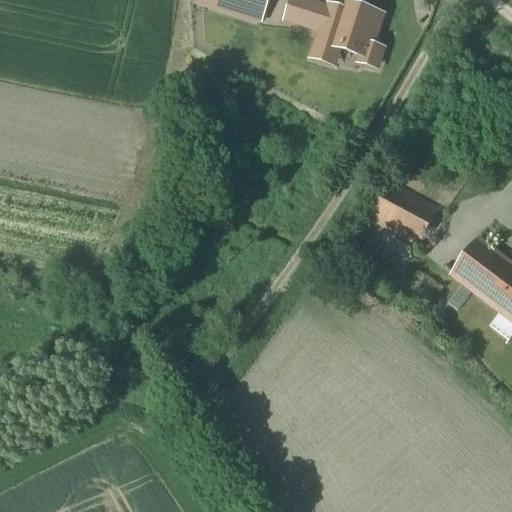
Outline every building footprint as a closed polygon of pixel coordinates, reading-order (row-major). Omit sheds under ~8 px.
[(189,0),(189,1),(261,23),(268,0),(189,0)] [(318,32),(322,33),(329,11),(294,0),(293,0),(287,22),(318,32)] [(341,13),(329,9),(329,11),(322,33),(318,44),(342,52),(362,59),(361,64),(376,69),(381,53),(371,49),(381,18),(343,6),(341,13)] [(336,71),(342,52),(318,44),(322,33),(318,32),(308,62),(336,71)] [(439,212),(391,186),(371,221),(419,247),(439,212)] [(478,242),(452,277),(469,290),(481,274),(476,271),(490,252),(478,242)] [(511,268),(490,252),(476,271),(481,274),(469,290),(511,322),(511,268)]
